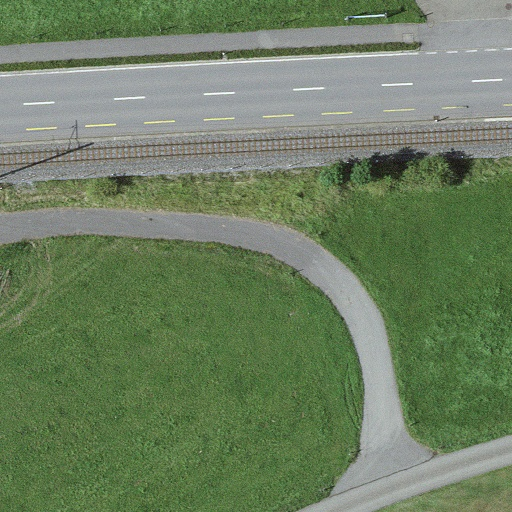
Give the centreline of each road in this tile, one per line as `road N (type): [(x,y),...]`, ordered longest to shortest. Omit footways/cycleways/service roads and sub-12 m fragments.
road 1 (secondary): [(511,72),(0,92)]
road 2 (unclassified): [(366,511),(511,464)]
